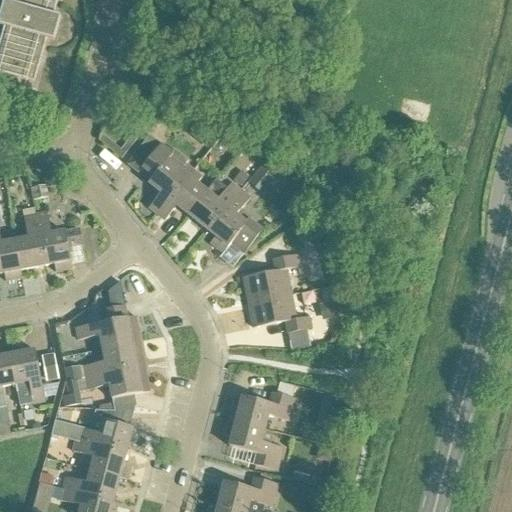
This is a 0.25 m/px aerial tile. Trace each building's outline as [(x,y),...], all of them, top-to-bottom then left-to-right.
[(4,2),(0,15),(0,27),(4,28),(0,41),(0,74),(34,84),(46,40),(53,42),(60,18),(53,16),(57,0),(11,0),(11,4),(4,2)] [(198,126),(190,136),(208,151),(216,141),(198,126)] [(149,210),(156,215),(192,171),(185,166),(188,163),(175,152),(172,155),(151,138),(128,166),(150,184),(149,186),(161,195),(149,210)] [(288,183),(275,172),(272,175),(263,168),(250,183),(261,194),(267,187),(277,196),(288,183)] [(192,171),(156,215),(165,223),(177,208),(187,216),(206,193),(197,186),(202,180),(192,171)] [(233,183),(241,189),(249,179),(241,172),(233,183)] [(227,190),(216,181),(206,193),(187,216),(207,232),(240,191),(231,184),(227,190)] [(45,187),(30,190),(32,203),(47,200),(45,187)] [(240,191),(207,232),(215,239),(210,245),(223,256),(221,258),(230,266),(244,256),(263,232),(251,222),(252,220),(242,212),(251,200),(240,191)] [(83,247),(80,232),(52,237),(48,214),(35,217),(45,268),(54,266),(55,274),(72,271),(68,250),(83,247)] [(28,241),(15,243),(20,273),(21,273),(45,268),(35,217),(24,219),(28,241)] [(299,228),(300,238),(312,236),(311,226),(299,228)] [(20,273),(15,243),(2,246),(0,237),(0,276),(4,276),(6,284),(22,281),(21,273),(20,273)] [(275,273),(243,279),(248,304),(291,296),(286,271),(299,269),(296,257),(273,261),(275,273)] [(291,296),(248,304),(253,330),(285,324),(287,335),(311,330),(309,318),(296,321),(291,296)] [(320,306),(323,322),(339,319),(336,303),(320,306)] [(101,338),(103,350),(132,345),(140,343),(133,310),(102,316),(104,325),(76,330),(79,343),(101,338)] [(84,368),(84,372),(66,376),(67,382),(145,368),(143,360),(140,343),(132,345),(103,350),(106,364),(84,368)] [(35,352),(10,357),(15,387),(19,407),(32,405),(32,406),(45,403),(35,352)] [(59,381),(54,356),(42,358),(47,383),(59,381)] [(15,387),(10,357),(0,359),(0,425),(9,424),(6,409),(2,389),(15,387)] [(150,394),(145,368),(67,382),(68,384),(66,384),(69,398),(62,399),(64,410),(81,407),(78,394),(110,387),(115,412),(135,408),(136,408),(134,397),(150,394)] [(232,406),(228,422),(264,432),(268,418),(290,424),(296,401),(272,395),(269,406),(242,399),(240,408),(232,406)] [(135,408),(115,412),(115,413),(95,413),(90,432),(56,423),(53,437),(75,442),(126,455),(133,430),(129,429),(135,408)] [(264,432),(228,422),(224,438),(231,440),(229,449),(256,456),(253,467),(276,473),(282,450),(269,446),(272,434),(264,432)] [(126,455),(75,442),(72,454),(93,460),(90,473),(120,480),(127,482),(132,466),(124,464),(126,455)] [(316,461),(330,465),(334,449),(320,445),(316,461)] [(296,467),(293,480),(315,486),(316,479),(310,477),(311,471),(296,467)] [(65,480),(63,491),(114,504),(120,480),(90,473),(87,486),(65,480)] [(50,488),(53,478),(41,475),(38,485),(40,485),(50,488)] [(251,491),(224,484),(218,508),(230,511),(260,511),(262,507),(270,509),(276,486),(253,480),(251,491)] [(282,493),(295,496),(298,485),(285,482),(282,493)] [(39,486),(32,511),(47,511),(53,490),(39,486)] [(111,511),(114,504),(63,491),(60,503),(81,509),(80,511),(111,511)]
